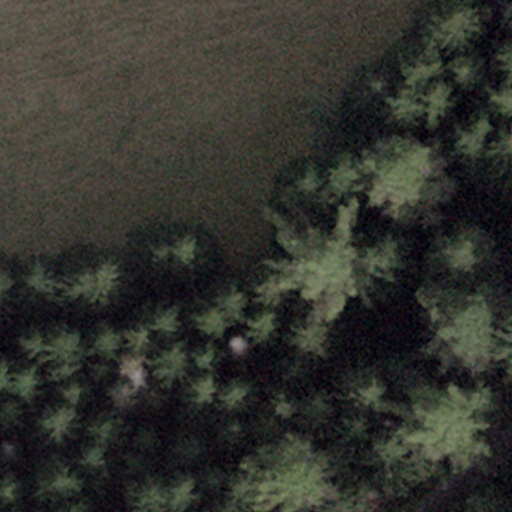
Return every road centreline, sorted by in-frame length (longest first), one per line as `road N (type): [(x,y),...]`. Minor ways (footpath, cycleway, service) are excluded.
road 1 (track): [(511,217),(429,222),(361,257),(237,296),(0,348)]
road 2 (track): [(427,511),(511,423)]
